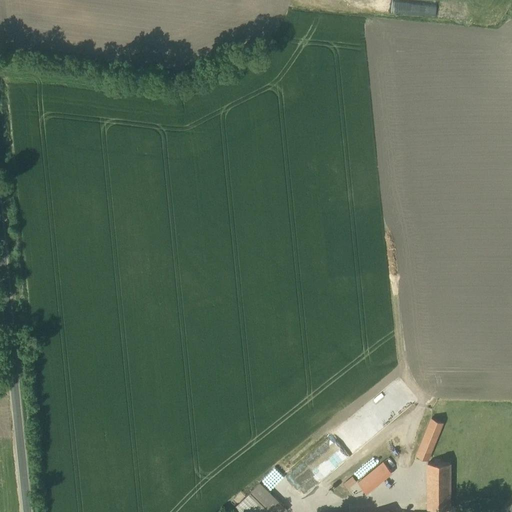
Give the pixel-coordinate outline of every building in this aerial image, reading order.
[(432,418),(417,456),(428,460),(443,422),(432,418)] [(451,452),(434,452),(435,463),(451,463),(451,452)] [(384,462),(358,483),(366,492),(392,472),(384,462)] [(435,463),(428,463),(428,503),(412,503),(411,511),(434,511),(434,509),(451,509),(451,463),(435,463)] [(353,476),(344,484),(348,489),(357,481),(353,476)] [(285,511),(287,510),(259,483),(241,502),(251,511),(285,511)]
